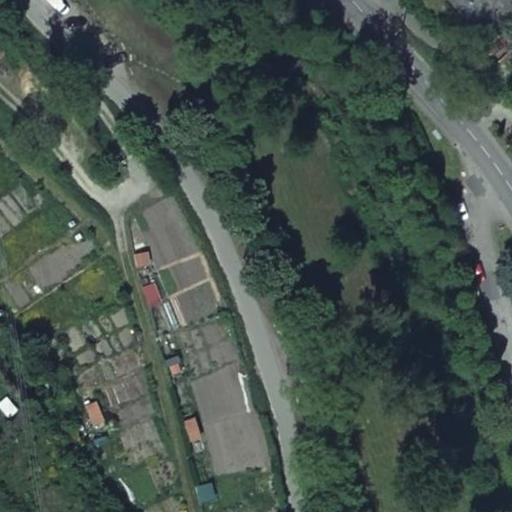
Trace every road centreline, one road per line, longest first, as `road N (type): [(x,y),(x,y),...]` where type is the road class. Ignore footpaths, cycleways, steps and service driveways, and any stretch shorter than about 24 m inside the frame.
road 1 (unclassified): [(294,511),(291,450),(240,294),(182,163),(25,0)]
road 2 (tertiary): [(343,0),(511,180)]
road 3 (unknown): [(511,336),(476,143)]
